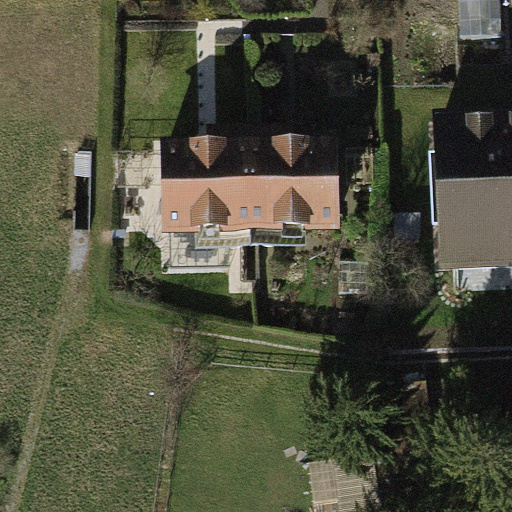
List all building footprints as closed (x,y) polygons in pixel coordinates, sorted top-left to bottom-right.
[(511,124),(439,128),(446,262),(511,258),(511,124)] [(227,246),(250,245),(248,129),(215,130),(215,150),(162,151),(165,270),(228,269),(227,246)] [(279,129),(248,129),(250,245),(271,245),(270,228),(336,227),(334,147),(279,148),(279,129)] [(424,381),(362,389),(372,466),(434,458),(424,381)] [(450,511),(446,480),(378,491),(380,511),(450,511)]
